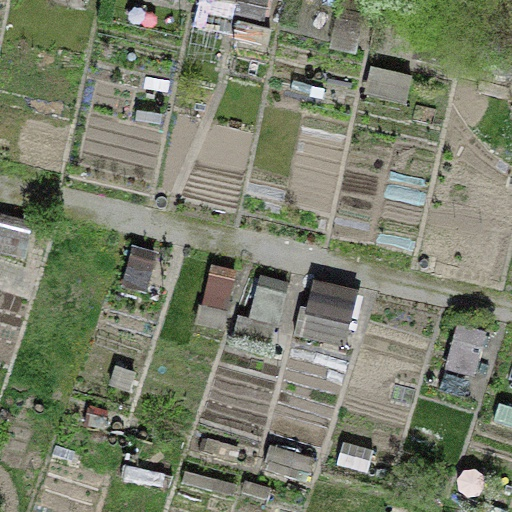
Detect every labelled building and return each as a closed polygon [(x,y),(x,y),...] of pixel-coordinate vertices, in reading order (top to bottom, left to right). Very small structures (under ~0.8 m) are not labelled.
[(226,27),(233,0),(203,0),(198,20),(226,27)] [(237,0),(235,13),(267,19),(270,0),(237,0)] [(265,47),(271,28),(237,18),(232,37),(265,47)] [(326,45),(355,50),(359,24),(330,19),(326,45)] [(405,104),(412,76),(370,66),(363,95),(405,104)] [(0,252),(26,257),(33,220),(0,213),(0,252)] [(124,288),(146,293),(157,250),(135,244),(124,288)] [(194,320),(225,328),(239,271),(208,263),(194,320)] [(275,325),(279,326),(290,280),(258,272),(247,318),(235,315),(231,332),(271,342),(275,325)] [(294,331),(345,345),(359,289),(314,278),(308,304),(302,302),(294,331)] [(32,303),(64,316),(70,302),(38,289),(32,303)] [(444,369),(476,375),(486,329),(453,323),(444,369)] [(260,371),(265,357),(229,346),(225,360),(260,371)] [(108,386),(131,391),(135,372),(113,366),(108,386)] [(511,429),(511,405),(500,402),(493,423),(511,429)] [(82,424),(105,430),(109,416),(86,410),(82,424)] [(336,463),(366,472),(373,448),(343,439),(336,463)] [(308,483),(315,457),(270,445),(263,471),(308,483)] [(171,487),(174,475),(123,463),(121,476),(171,487)] [(234,496),(237,483),(184,470),(181,483),(234,496)] [(267,499),(270,487),(246,480),(243,492),(267,499)]
